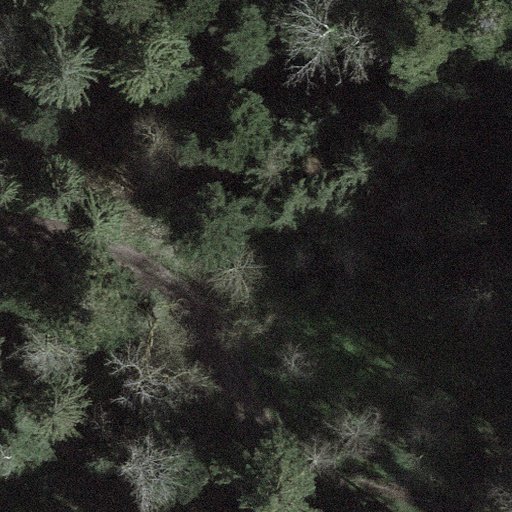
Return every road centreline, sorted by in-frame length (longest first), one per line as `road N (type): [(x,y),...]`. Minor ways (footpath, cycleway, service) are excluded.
road 1 (track): [(375,511),(353,442),(310,376),(92,343),(0,296)]
road 2 (unknown): [(0,289),(57,247),(182,129),(223,47)]
